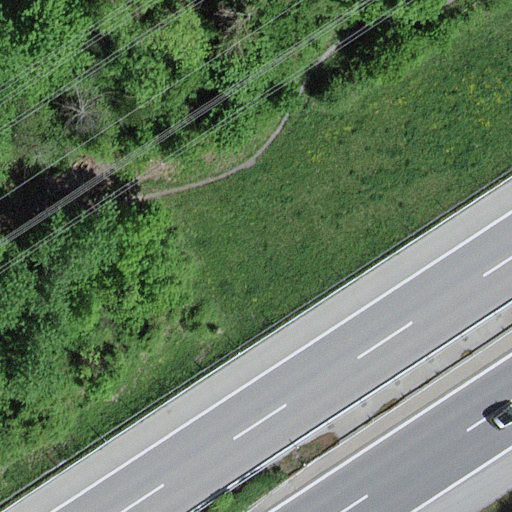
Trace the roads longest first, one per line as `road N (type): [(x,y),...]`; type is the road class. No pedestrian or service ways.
road 1 (motorway): [(511,265),(132,511)]
road 2 (motorway): [(356,511),(511,410)]
